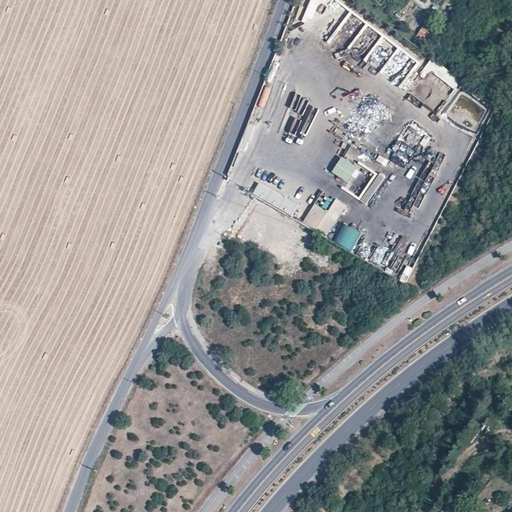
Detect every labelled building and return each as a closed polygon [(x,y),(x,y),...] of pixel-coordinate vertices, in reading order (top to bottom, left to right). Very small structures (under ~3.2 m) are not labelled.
[(299,29),(306,31),(311,15),(304,13),(299,29)] [(420,76),(432,58),(427,55),(415,72),(420,76)] [(476,93),(477,91),(432,58),(420,76),(425,80),(432,72),(454,90),(447,99),(447,100),(463,111),(463,110),(476,93)] [(354,60),(347,71),(360,79),(367,67),(354,60)] [(407,92),(420,76),(415,72),(409,68),(397,84),(407,92)] [(484,99),(476,93),(463,110),(471,117),(484,99)] [(471,117),(463,110),(463,111),(447,100),(447,99),(438,111),(462,129),(471,117)] [(475,119),(487,125),(497,106),(484,100),(475,119)] [(246,162),(254,145),(245,141),(238,158),(246,162)] [(332,172),(348,182),(356,172),(367,154),(351,143),(332,172)] [(366,179),(356,172),(348,182),(344,189),(355,196),(366,179)] [(259,184),(253,195),(292,216),(299,204),(259,184)] [(316,231),(315,232),(327,239),(346,206),(337,199),(329,212),(316,231)] [(316,231),(329,212),(316,204),(303,223),(316,231)] [(353,251),(363,233),(344,223),(334,242),(353,251)] [(270,251),(277,238),(264,231),(258,244),(270,251)] [(381,250),(373,258),(380,264),(387,256),(381,250)] [(508,410),(498,401),(491,408),(502,416),(508,410)]
